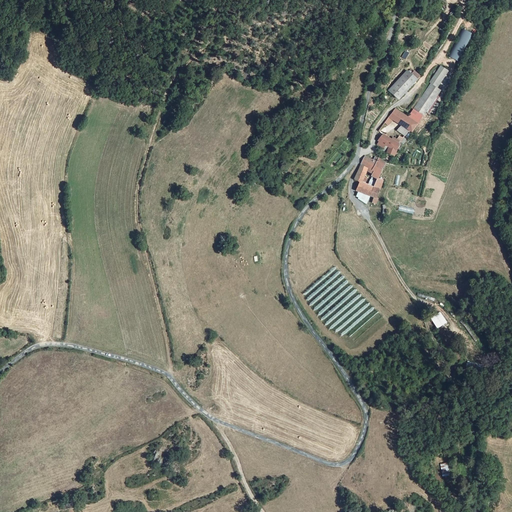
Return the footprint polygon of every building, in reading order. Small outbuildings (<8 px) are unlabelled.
[(475,35),(465,29),(447,56),(457,62),(475,35)] [(431,83),(413,110),(423,117),(441,90),(437,88),(448,71),(441,66),(430,83),(431,83)] [(408,89),(417,80),(416,79),(411,74),(407,70),(389,89),(398,99),(401,96),(408,89)] [(414,71),(411,74),(416,79),(420,76),(414,71)] [(393,108),(388,116),(392,118),(400,123),(409,128),(413,130),(423,117),(413,110),(409,117),(393,108)] [(406,133),(409,128),(400,123),(397,128),(406,133)] [(413,130),(409,128),(406,133),(404,136),(399,144),(398,143),(393,156),(397,158),(399,151),(402,144),(404,146),(405,147),(409,139),(410,140),(415,132),(413,130)] [(392,140),(382,134),(379,142),(380,143),(379,146),(386,149),(385,152),(393,156),(398,143),(393,140),(392,140)] [(394,138),(393,140),(398,143),(399,144),(404,136),(400,134),(396,139),(394,138)] [(365,156),(361,165),(366,167),(374,170),(371,176),(377,179),(384,161),(374,157),(373,160),(365,156)] [(355,180),(361,182),(362,177),(366,167),(361,165),(355,180)] [(371,196),(373,197),(376,198),(383,181),(377,179),(374,188),(371,196)] [(361,182),(357,190),(371,196),(374,188),(364,183),(361,182)] [(430,316),(436,328),(446,323),(441,311),(430,316)]
